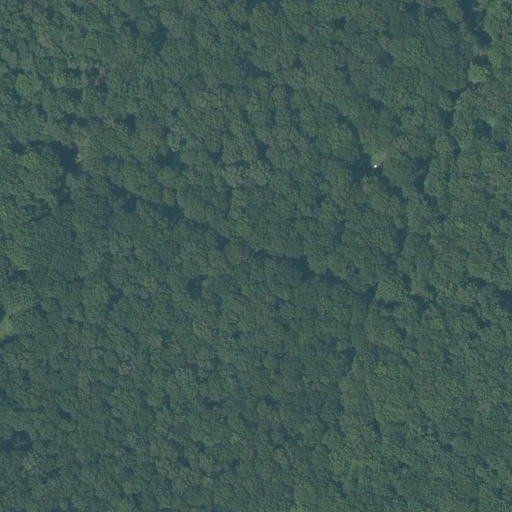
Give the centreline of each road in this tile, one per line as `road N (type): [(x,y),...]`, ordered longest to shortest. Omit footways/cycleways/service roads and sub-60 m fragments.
road 1 (track): [(503,0),(307,511)]
road 2 (track): [(0,149),(385,302),(511,343)]
